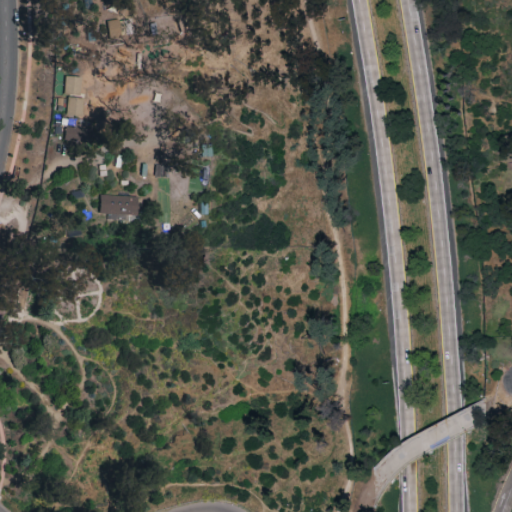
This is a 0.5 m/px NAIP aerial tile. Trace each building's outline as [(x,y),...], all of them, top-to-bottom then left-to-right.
[(63,93),(79,94),(80,76),(64,75),(63,93)] [(83,96),(66,96),(66,114),(82,115),(83,96)] [(64,139),(89,140),(89,127),(65,126),(64,139)] [(117,170),(112,169),(115,157),(120,158),(117,170)] [(138,179),(139,162),(147,162),(146,179),(138,179)] [(136,219),(98,217),(99,197),(137,198),(136,219)]
